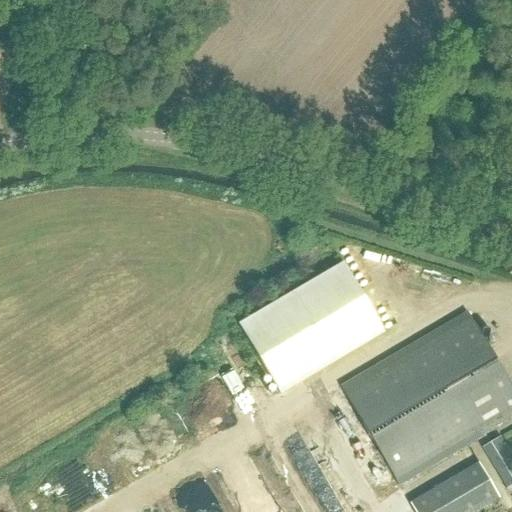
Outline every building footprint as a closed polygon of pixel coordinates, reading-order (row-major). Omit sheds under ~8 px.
[(278,395),(384,333),(343,263),(238,325),(278,395)] [(511,391),(468,316),(342,390),(399,486),(511,419),(511,391)] [(101,430),(108,444),(122,436),(134,456),(148,448),(141,435),(147,432),(135,411),(101,430)] [(269,449),(175,503),(179,511),(209,511),(281,471),(269,449)] [(312,479),(325,474),(320,461),(308,466),(312,479)] [(409,505),(413,511),(479,511),(499,501),(478,465),(409,505)] [(263,511),(259,503),(243,511),(263,511)]
